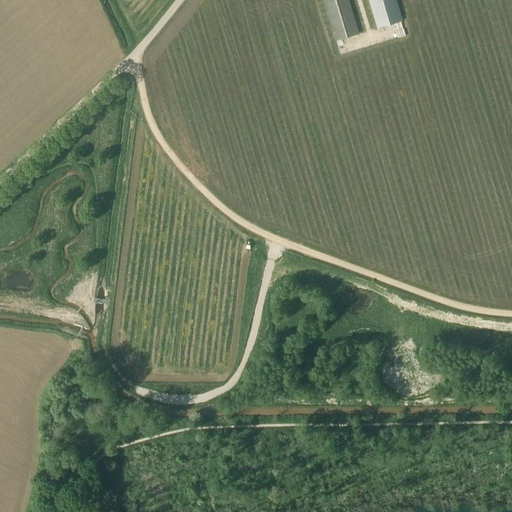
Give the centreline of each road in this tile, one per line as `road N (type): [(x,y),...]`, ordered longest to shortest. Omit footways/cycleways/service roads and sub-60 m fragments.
road 1 (unclassified): [(0,181),(179,0)]
road 2 (track): [(279,240),(238,221),(183,171),(153,129),(132,56)]
road 3 (track): [(511,315),(450,304),(279,240)]
